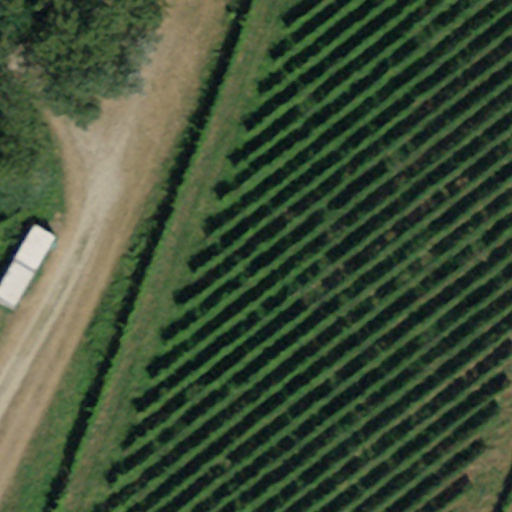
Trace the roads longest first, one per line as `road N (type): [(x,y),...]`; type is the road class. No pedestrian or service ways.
road 1 (track): [(0,384),(101,183)]
road 2 (track): [(101,183),(0,59)]
